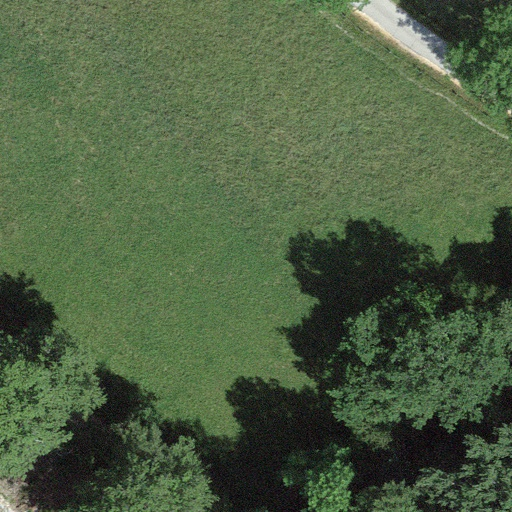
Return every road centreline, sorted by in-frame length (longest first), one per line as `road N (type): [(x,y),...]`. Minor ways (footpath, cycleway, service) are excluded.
road 1 (track): [(188,511),(94,425),(0,356)]
road 2 (track): [(362,0),(454,68),(511,99)]
